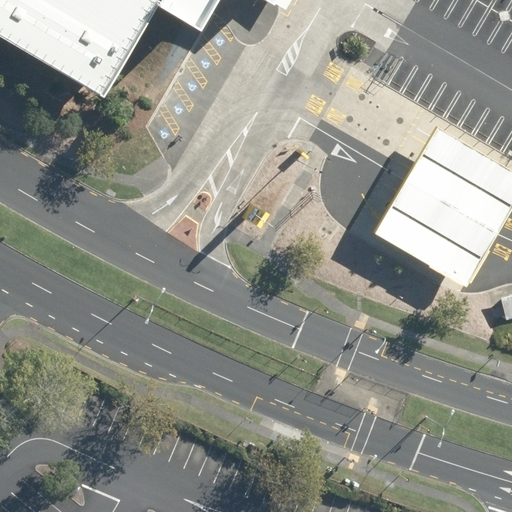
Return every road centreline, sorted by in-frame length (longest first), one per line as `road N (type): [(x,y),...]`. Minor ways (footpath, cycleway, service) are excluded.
road 1 (secondary): [(0,176),(249,308),(511,405)]
road 2 (secondary): [(511,482),(256,391),(0,265)]
